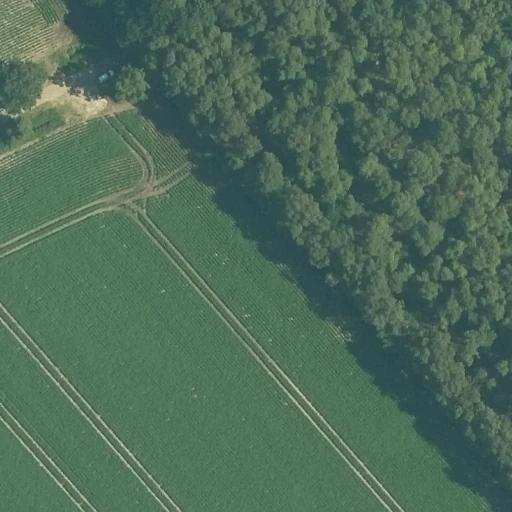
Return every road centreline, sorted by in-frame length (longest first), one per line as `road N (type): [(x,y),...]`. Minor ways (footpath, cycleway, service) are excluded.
road 1 (track): [(511,444),(137,28)]
road 2 (residential): [(0,104),(137,28),(154,37)]
